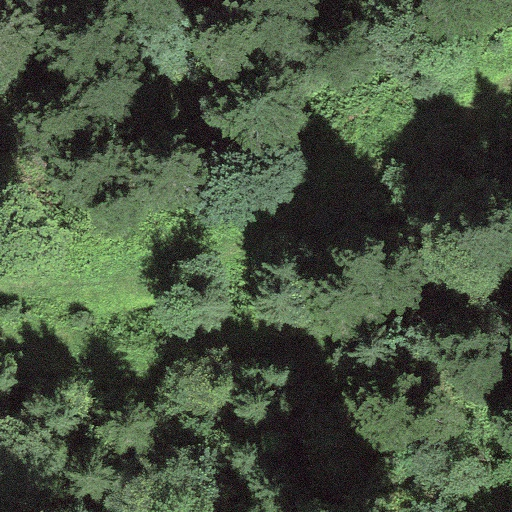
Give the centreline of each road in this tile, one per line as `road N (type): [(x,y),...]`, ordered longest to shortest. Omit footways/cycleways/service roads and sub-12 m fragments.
road 1 (track): [(0,291),(156,277),(290,217),(511,87)]
road 2 (track): [(511,284),(233,358),(170,364),(0,341)]
